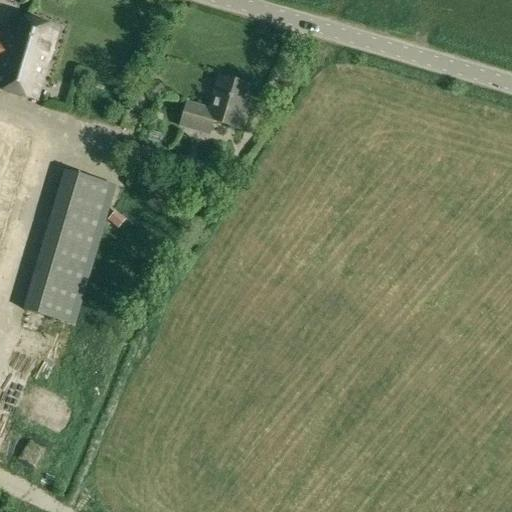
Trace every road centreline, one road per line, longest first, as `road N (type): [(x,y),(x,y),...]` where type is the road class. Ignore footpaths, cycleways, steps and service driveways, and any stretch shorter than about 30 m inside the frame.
road 1 (tertiary): [(511,91),(212,0)]
road 2 (track): [(53,134),(0,315)]
